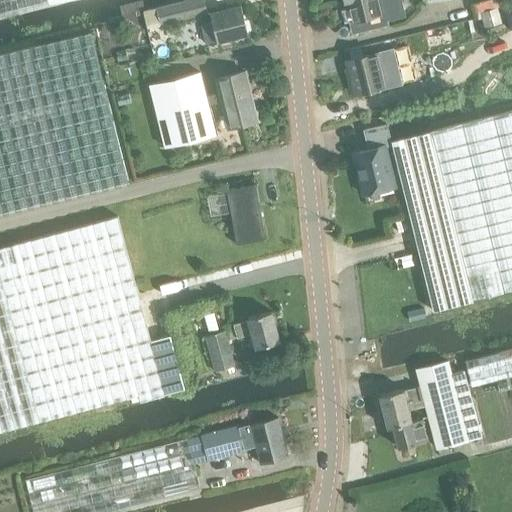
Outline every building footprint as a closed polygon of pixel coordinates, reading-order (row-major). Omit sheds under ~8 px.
[(0,0),(0,13),(52,0),(0,0)] [(158,19),(159,25),(206,13),(202,0),(186,0),(184,1),(155,8),(142,10),(145,22),(158,19)] [(403,13),(399,0),(345,0),(352,30),(385,22),(384,18),(403,13)] [(208,42),(249,30),(241,3),(211,11),(213,19),(203,23),(208,42)] [(511,3),(503,6),(510,29),(511,27),(511,3)] [(485,10),(480,12),(484,27),(501,22),(497,7),(485,10)] [(92,32),(0,53),(0,212),(128,181),(92,32)] [(412,52),(424,51),(420,35),(409,38),(412,52)] [(376,51),(347,58),(355,93),(384,86),(376,51)] [(243,68),(216,75),(219,86),(220,90),(221,100),(228,125),(256,118),(243,68)] [(209,103),(221,100),(220,90),(207,94),(207,89),(201,69),(151,83),(167,143),(216,130),(209,103)] [(365,192),(396,184),(385,144),(390,142),(434,310),(511,290),(511,109),(391,138),(387,122),(364,128),(369,147),(354,151),(365,192)] [(255,183),(226,188),(226,192),(236,243),(265,238),(255,183)] [(0,430),(39,421),(138,394),(139,399),(185,387),(170,334),(150,340),(139,298),(116,214),(0,245),(0,430)] [(223,325),(224,329),(205,336),(214,370),(235,364),(227,339),(238,335),(238,334),(253,330),(257,345),(281,338),(272,308),(248,315),(248,317),(234,321),(223,325)] [(213,312),(204,314),(209,330),(218,328),(213,312)] [(511,347),(464,360),(471,385),(511,374),(511,347)] [(468,439),(480,436),(472,406),(467,389),(462,371),(451,373),(450,368),(448,360),(415,368),(435,446),(465,438),(468,439)] [(388,426),(394,424),(413,419),(408,402),(422,398),(418,383),(380,393),(388,426)] [(249,423),(241,425),(240,423),(204,433),(204,434),(199,435),(199,434),(24,478),(31,511),(110,511),(201,489),(194,463),(209,459),(209,458),(258,445),(263,462),(290,454),(280,416),(253,424),(249,423)] [(423,417),(413,419),(394,424),(399,445),(429,437),(423,417)]
